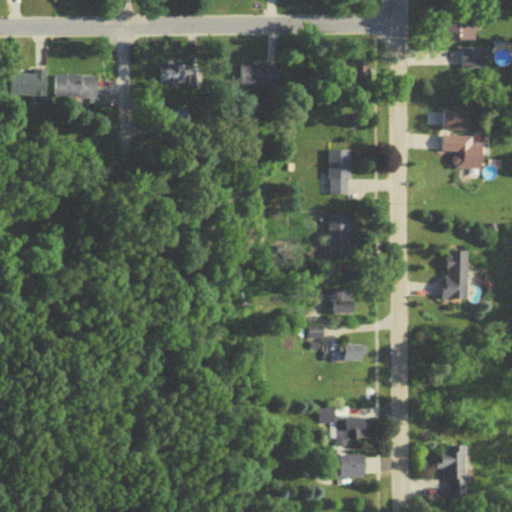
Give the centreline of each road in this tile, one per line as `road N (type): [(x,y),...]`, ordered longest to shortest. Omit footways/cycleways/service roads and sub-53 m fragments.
road 1 (residential): [(398,511),(393,0)]
road 2 (residential): [(393,30),(119,31)]
road 3 (residential): [(120,158),(118,0)]
